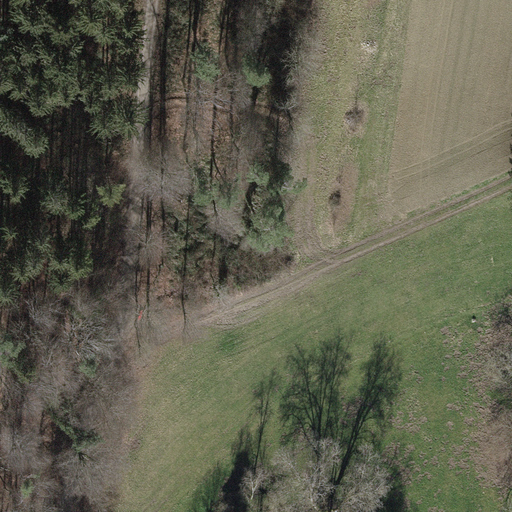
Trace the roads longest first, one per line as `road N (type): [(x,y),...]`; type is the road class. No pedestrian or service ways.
road 1 (track): [(155,0),(132,279),(82,511)]
road 2 (track): [(114,350),(284,288),(511,168)]
